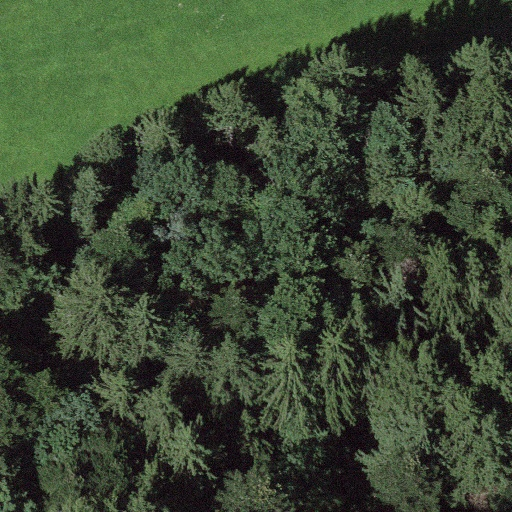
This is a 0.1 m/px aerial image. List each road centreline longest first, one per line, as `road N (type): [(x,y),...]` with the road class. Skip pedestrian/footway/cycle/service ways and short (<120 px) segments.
road 1 (track): [(247,511),(511,367)]
road 2 (track): [(511,29),(394,79)]
